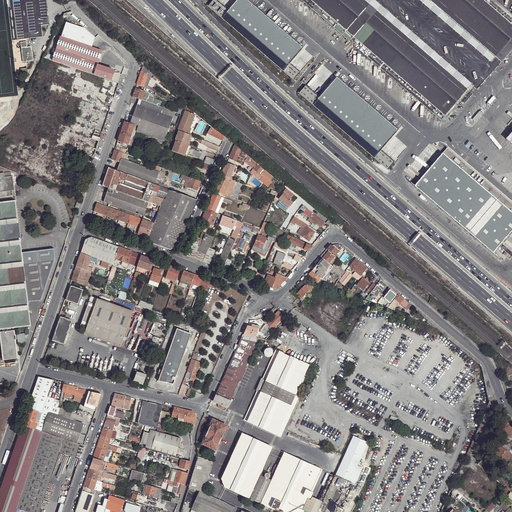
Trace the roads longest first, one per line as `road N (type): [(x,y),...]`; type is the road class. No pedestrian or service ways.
road 1 (motorway): [(153,0),(511,323)]
road 2 (motorway): [(511,302),(173,0)]
road 3 (residential): [(81,225),(132,66),(74,8),(64,8)]
road 4 (unclassified): [(511,411),(485,359),(332,236)]
road 5 (residential): [(33,369),(81,225)]
road 6 (unknown): [(235,420),(326,467),(310,511)]
road 7 (residential): [(68,511),(109,385)]
road 8 (residential): [(202,403),(246,314),(273,297)]
road 9 (residential): [(177,260),(227,145)]
